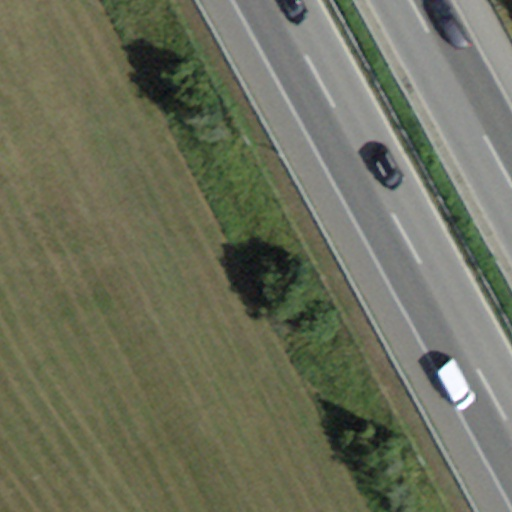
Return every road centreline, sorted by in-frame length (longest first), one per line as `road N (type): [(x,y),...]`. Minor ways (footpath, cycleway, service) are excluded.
road 1 (motorway): [(261,0),(511,456)]
road 2 (motorway): [(511,200),(403,0)]
